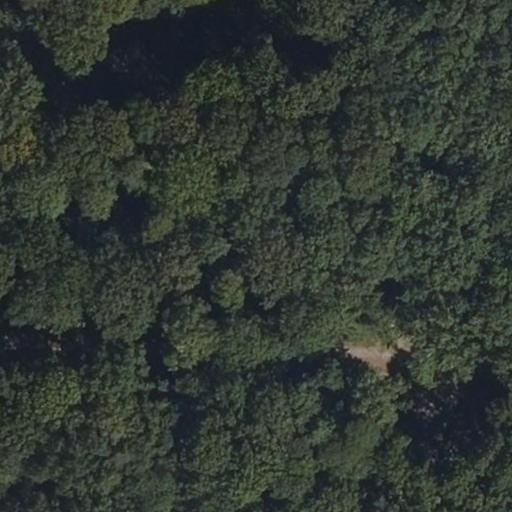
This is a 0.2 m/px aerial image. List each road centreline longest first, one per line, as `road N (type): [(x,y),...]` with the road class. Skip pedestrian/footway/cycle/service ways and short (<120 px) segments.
road 1 (track): [(0,339),(407,347)]
road 2 (track): [(407,347),(412,511)]
